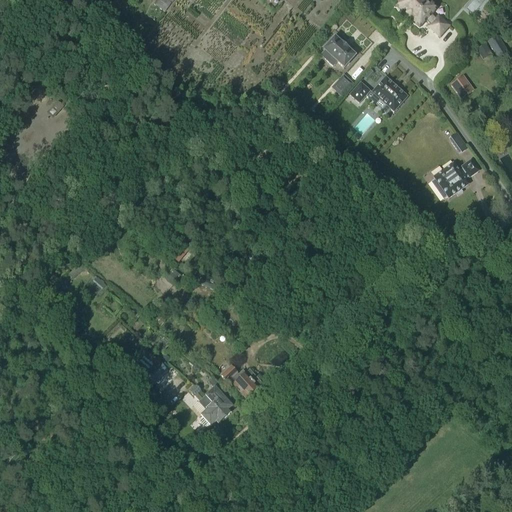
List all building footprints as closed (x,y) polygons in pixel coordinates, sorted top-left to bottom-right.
[(157,0),(153,5),(164,13),(174,0),(157,0)] [(424,6),(418,0),(403,0),(397,7),(405,14),(403,16),(410,22),(412,21),(419,28),(425,21),(430,26),(429,28),(439,38),(449,27),(438,18),(436,20),(430,15),(435,10),(427,2),(424,6)] [(342,45),(334,39),(323,51),(330,57),(326,62),(333,68),(337,63),(344,69),(355,57),(348,51),(348,50),(342,45)] [(500,65),(510,59),(497,39),(488,45),(500,65)] [(133,51),(138,46),(130,40),(126,45),(133,51)] [(485,45),(476,51),(483,62),(492,56),(485,45)] [(354,85),(343,76),(331,89),(341,99),(354,85)] [(468,96),(473,92),(463,78),(451,87),(459,98),(465,94),(465,95),(466,94),(468,96)] [(394,114),(407,98),(385,79),(372,94),(394,114)] [(359,105),(370,93),(360,84),(349,96),(359,105)] [(270,108),(277,100),(270,93),(262,102),(270,108)] [(325,123),(312,136),(317,140),(329,127),(325,123)] [(456,134),(448,140),(458,155),(466,150),(456,134)] [(478,173),(471,162),(462,168),(462,170),(458,173),(453,165),(433,179),(442,191),(440,193),(445,199),(447,198),(448,200),(468,186),(465,181),(469,178),(469,179),(478,173)] [(268,241),(262,245),(268,254),(274,250),(268,241)] [(181,244),(172,255),(179,262),(189,251),(181,244)] [(252,251),(235,261),(241,272),(242,271),(259,261),(252,251)] [(96,279),(92,283),(101,291),(105,287),(96,279)] [(157,323),(156,324),(160,327),(162,325),(164,323),(165,322),(161,318),(160,319),(157,323)] [(64,323),(62,326),(68,332),(70,329),(72,327),(66,321),(64,323)] [(144,349),(130,363),(153,386),(167,372),(144,349)] [(249,372),(245,377),(243,374),(244,374),(243,373),(238,377),(237,375),(232,368),(222,377),(228,384),(230,381),(234,386),(234,387),(246,400),(262,385),(249,372)] [(225,419),(231,413),(229,410),(232,407),(217,391),(221,388),(212,380),(208,383),(214,389),(204,398),(225,419)] [(194,398),(201,393),(195,387),(189,392),(194,398)] [(204,398),(199,403),(207,411),(201,417),(202,418),(200,421),(199,423),(205,428),(207,428),(209,426),(210,427),(216,422),(219,425),(225,419),(204,398)]
